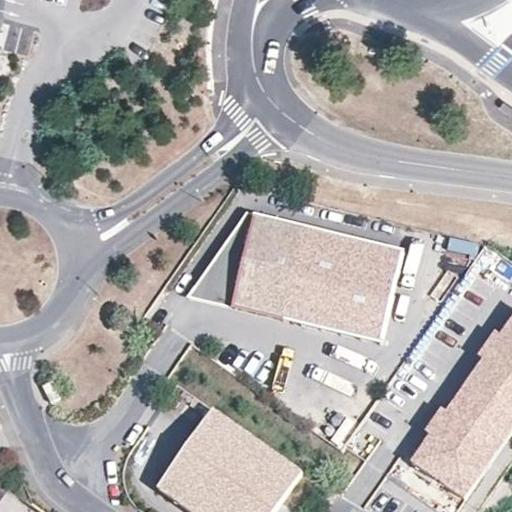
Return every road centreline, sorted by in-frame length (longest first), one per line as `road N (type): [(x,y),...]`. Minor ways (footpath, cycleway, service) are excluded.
road 1 (residential): [(68,279),(291,118)]
road 2 (residential): [(261,71),(202,151),(66,239)]
road 3 (residential): [(511,175),(372,156),(291,118)]
road 4 (residential): [(94,511),(43,463),(13,391),(5,339)]
road 5 (tertiary): [(398,0),(511,74)]
